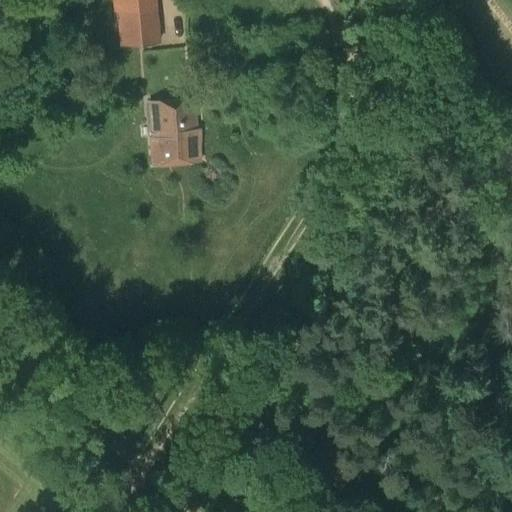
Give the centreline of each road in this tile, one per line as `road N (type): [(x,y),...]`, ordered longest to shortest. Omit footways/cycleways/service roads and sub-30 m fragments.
road 1 (track): [(327,0),(356,111),(344,152),(142,467)]
road 2 (track): [(142,467),(0,338)]
